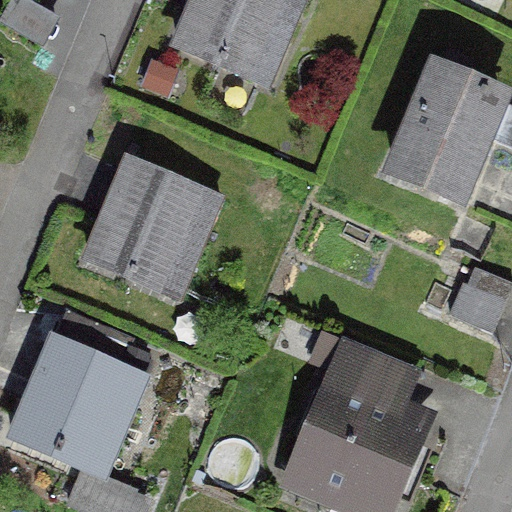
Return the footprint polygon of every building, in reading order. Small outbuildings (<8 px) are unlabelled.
[(15,0),(11,0),(0,20),(0,26),(37,47),(52,21),(15,0)] [(194,0),(175,48),(254,81),(287,0),(194,0)] [(174,75),(150,66),(141,90),(165,99),(174,75)] [(432,75),(391,175),(456,202),(482,140),(511,152),(511,149),(511,112),(496,106),(497,103),(432,75)] [(127,140),(102,129),(94,148),(118,159),(127,140)] [(204,200),(125,168),(86,262),(164,295),(203,202),(204,200)] [(460,287),(447,319),(489,337),(510,288),(475,273),(467,291),(460,287)] [(144,385),(50,345),(10,441),(104,480),(144,385)] [(347,353),(335,383),(393,407),(406,376),(347,353)] [(288,474),(378,511),(387,511),(421,434),(323,392),(288,474)]
